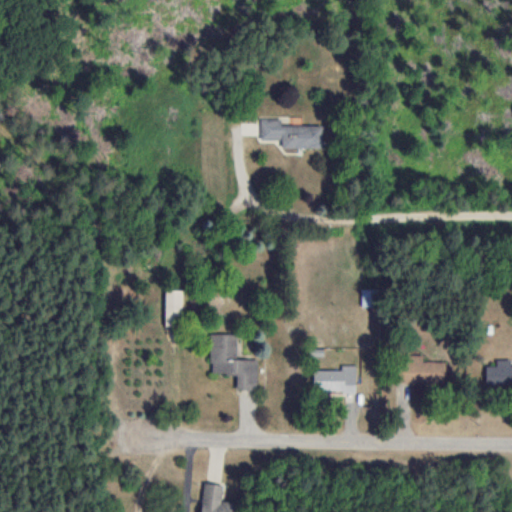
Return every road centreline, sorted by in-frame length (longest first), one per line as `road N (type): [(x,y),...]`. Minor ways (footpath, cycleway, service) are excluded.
road 1 (residential): [(511,443),(146,437)]
road 2 (residential): [(511,212),(318,217),(248,201)]
